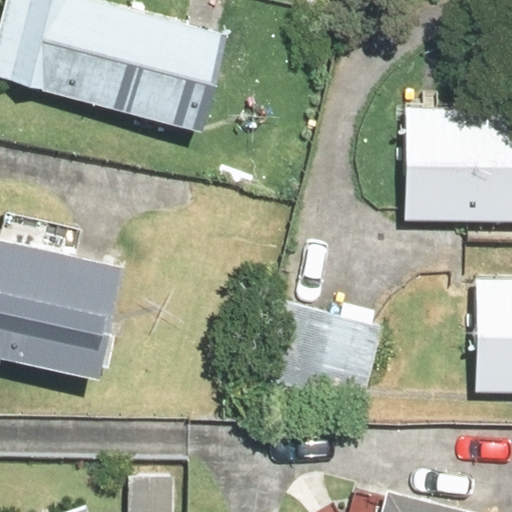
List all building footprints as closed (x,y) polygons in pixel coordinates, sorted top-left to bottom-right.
[(82,0),(0,0),(0,79),(192,129),(217,35),(82,0)] [(511,109),(403,108),(401,222),(511,223),(511,109)] [(113,264),(0,237),(0,362),(86,382),(113,264)] [(511,279),(476,280),(476,388),(511,387),(511,279)] [(387,323),(282,295),(261,375),(366,402),(387,323)] [(180,511),(182,473),(134,471),(131,511),(180,511)] [(484,511),(379,484),(371,511),(484,511)]
